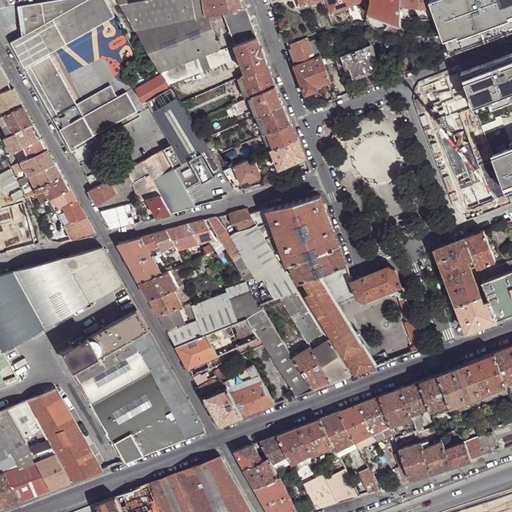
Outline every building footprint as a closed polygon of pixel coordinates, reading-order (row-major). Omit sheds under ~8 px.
[(56,0),(23,5),(28,34),(24,35),(12,42),(71,149),(95,135),(138,112),(128,92),(119,97),(84,116),(78,104),(49,52),(116,15),(107,0),(56,0)] [(138,0),(129,2),(120,3),(135,28),(206,15),(203,0),(138,0)] [(214,13),(212,0),(203,0),(206,15),(208,14),(214,13)] [(247,7),(243,0),(212,0),(214,13),(224,11),(247,7)] [(326,0),(327,2),(331,12),(334,11),(334,12),(347,7),(346,6),(347,6),(348,5),(346,0),(326,0)] [(400,0),(370,0),(367,15),(400,26),(401,6),(400,0)] [(511,0),(429,0),(432,8),(450,55),(511,31),(511,0)] [(23,5),(19,6),(24,35),(28,34),(23,5)] [(258,35),(247,7),(224,11),(236,43),(258,35)] [(208,14),(222,49),(228,47),(236,43),(224,11),(214,13),(208,14)] [(206,15),(135,28),(161,72),(222,49),(208,14),(206,15)] [(258,35),(236,43),(245,66),(266,57),(258,35)] [(314,40),(312,35),(307,37),(308,42),(311,49),(315,48),(317,48),(314,40)] [(308,42),(307,37),(291,43),(292,47),(308,42)] [(346,51),(347,54),(361,48),(359,42),(358,42),(356,37),(349,40),(352,49),(346,51)] [(321,58),(317,48),(315,48),(311,49),(308,42),(292,47),(296,57),(299,66),(321,58)] [(361,48),(347,54),(341,56),(345,69),(349,68),(353,78),(357,76),(358,78),(373,73),(372,70),(376,69),(372,59),(375,58),(370,44),(361,48)] [(222,49),(161,72),(163,75),(169,83),(183,78),(183,79),(190,77),(190,75),(232,59),(228,47),(222,49)] [(339,67),(333,53),(322,57),(327,71),(339,67)] [(511,54),(461,73),(475,110),(511,96),(511,54)] [(248,73),(269,65),(266,57),(245,66),(248,73)] [(322,57),(321,58),(299,66),(296,67),(306,94),(317,89),(318,89),(316,85),(323,83),(330,80),(327,71),(322,57)] [(0,86),(10,81),(0,62),(0,86)] [(253,95),(277,85),(269,65),(248,73),(243,76),(250,97),(253,95)] [(169,83),(163,75),(153,80),(137,89),(145,102),(148,100),(171,87),(169,83)] [(243,76),(239,77),(246,98),(250,97),(243,76)] [(72,94),(77,92),(69,78),(65,81),(72,94)] [(324,88),(323,83),(316,85),(318,89),(317,89),(317,91),(324,88)] [(263,113),(283,104),(278,89),(277,85),(253,95),(260,114),(263,113)] [(112,86),(78,104),(84,116),(119,97),(112,86)] [(171,87),(148,100),(151,107),(168,138),(171,144),(172,144),(182,163),(209,147),(203,138),(192,121),(180,101),(171,87)] [(0,116),(24,105),(14,88),(0,93),(0,116)] [(257,115),(258,115),(259,115),(260,114),(253,95),(250,97),(253,106),(257,115)] [(238,112),(253,106),(250,97),(246,98),(238,101),(235,103),(236,106),(238,112)] [(270,131),(291,123),(286,110),(283,104),(263,113),(267,122),(270,131)] [(0,116),(0,120),(8,135),(34,123),(24,105),(0,116)] [(481,195),(456,114),(441,119),(466,200),(481,195)] [(268,133),(270,131),(267,122),(263,123),(259,115),(258,115),(263,129),(264,128),(266,133),(268,133)] [(4,137),(0,139),(0,141),(7,155),(16,150),(18,150),(24,147),(43,138),(34,123),(8,135),(4,137)] [(275,149),(298,139),(291,123),(270,131),(268,133),(271,141),(275,149)] [(266,143),(271,141),(268,133),(266,133),(263,135),(266,143)] [(29,158),(48,149),(43,138),(24,147),(27,153),(29,158)] [(306,158),(298,139),(275,149),(271,150),(280,169),(284,167),(302,159),(306,158)] [(271,150),(275,149),(271,141),(266,143),(270,151),(271,150)] [(511,143),(491,152),(507,195),(511,193),(511,143)] [(172,144),(171,144),(166,147),(165,148),(175,167),(182,163),(172,144)] [(182,163),(175,167),(153,179),(162,195),(171,213),(196,207),(191,189),(207,184),(208,187),(212,186),(213,188),(218,186),(218,185),(222,183),(221,181),(229,179),(209,147),(182,163)] [(93,188),(89,191),(97,204),(133,184),(140,201),(141,201),(147,199),(162,195),(153,179),(175,167),(165,148),(93,188)] [(22,162),(29,175),(36,171),(56,162),(48,149),(29,158),(22,162)] [(17,158),(20,162),(22,162),(29,158),(27,153),(17,158)] [(261,178),(253,158),(234,166),(241,183),(252,179),(253,181),(261,178)] [(304,164),(302,159),(284,167),(286,172),(304,164)] [(43,184),(63,175),(56,162),(36,171),(43,184)] [(15,165),(12,166),(19,179),(21,178),(15,165)] [(21,178),(19,179),(26,193),(29,191),(36,188),(43,184),(36,171),(29,175),(21,178)] [(43,184),(36,188),(43,201),(52,197),(71,188),(63,175),(43,184)] [(57,206),(59,209),(62,207),(78,200),(71,188),(52,197),(57,206)] [(29,191),(26,193),(33,206),(35,204),(29,191)] [(292,263),(339,244),(329,218),(320,194),(268,208),(289,264),(292,263)] [(171,213),(162,195),(147,199),(157,217),(171,213)] [(71,223),(86,216),(78,200),(62,207),(68,217),(71,222),(71,223)] [(59,209),(55,210),(61,221),(68,217),(62,207),(59,209)] [(103,210),(103,217),(121,212),(119,207),(103,210)] [(239,232),(257,225),(250,213),(247,208),(230,213),(233,224),(238,223),(239,232)] [(289,264),(268,208),(250,213),(257,225),(283,266),(289,264)] [(110,230),(122,227),(119,220),(123,220),(121,212),(103,217),(110,230)] [(70,235),(73,240),(96,234),(86,216),(71,223),(71,222),(65,225),(70,235)] [(68,217),(61,221),(64,226),(65,225),(71,222),(68,217)] [(253,289),(255,276),(230,235),(215,217),(207,219),(220,240),(222,242),(242,274),(247,282),(236,286),(228,288),(229,293),(233,301),(242,298),(251,292),(253,289)] [(204,220),(188,224),(200,244),(212,241),(216,240),(204,220)] [(200,244),(188,224),(166,230),(178,250),(200,244)] [(262,277),(283,266),(257,225),(239,232),(230,235),(255,276),(257,280),(262,277)] [(178,250),(166,230),(152,233),(142,236),(148,250),(151,249),(158,245),(161,251),(171,246),(177,256),(181,254),(178,250)] [(477,267),(478,268),(496,261),(484,230),(466,237),(475,260),(477,267)] [(54,239),(50,240),(53,245),(73,240),(70,235),(54,239)] [(148,250),(142,236),(118,242),(129,263),(151,255),(148,250)] [(475,260),(466,237),(436,248),(446,275),(471,268),(469,262),(475,260)] [(212,241),(200,244),(206,254),(218,250),(212,241)] [(318,274),(346,263),(339,244),(292,263),(299,282),(301,282),(303,281),(318,274)] [(156,254),(161,251),(158,245),(151,249),(154,250),(156,254)] [(103,247),(0,274),(0,348),(1,351),(123,282),(103,247)] [(183,257),(181,254),(177,256),(181,262),(183,265),(186,264),(183,257)] [(151,255),(129,263),(140,281),(162,273),(160,269),(152,255),(151,255)] [(482,281),(511,269),(511,266),(510,261),(479,272),(482,281)] [(175,268),(183,265),(181,262),(160,269),(162,273),(168,271),(175,268)] [(353,280),(346,263),(318,274),(337,305),(340,304),(358,296),(352,280),(353,280)] [(212,274),(218,272),(213,264),(208,266),(212,274)] [(280,298),(298,290),(294,284),(283,266),(262,277),(276,299),(280,298)] [(388,266),(353,280),(352,280),(358,296),(366,300),(389,290),(401,285),(395,269),(388,266)] [(177,288),(184,285),(175,268),(168,271),(177,288)] [(446,275),(457,304),(481,295),(480,292),(471,269),(471,268),(446,275)] [(497,319),(511,313),(511,269),(482,281),(486,290),(489,300),(497,319)] [(177,288),(168,271),(162,273),(140,281),(149,298),(174,289),(177,288)] [(247,282),(242,274),(231,278),(236,286),(247,282)] [(337,305),(318,274),(303,281),(308,288),(311,293),(307,295),(309,298),(356,373),(374,366),(337,305)] [(298,290),(300,292),(305,289),(301,282),(299,282),(294,284),(298,290)] [(406,296),(401,285),(389,290),(390,295),(394,293),(399,296),(400,299),(406,296)] [(305,301),(309,298),(307,295),(311,293),(308,288),(305,289),(300,292),(305,301)] [(183,305),(174,289),(149,298),(159,314),(179,307),(183,305)] [(324,332),(305,301),(300,292),(298,290),(280,298),(283,303),(307,342),(314,338),(318,335),(324,332)] [(389,290),(366,300),(367,303),(390,295),(389,290)] [(233,301),(229,293),(228,293),(231,303),(238,323),(247,320),(263,310),(260,306),(251,292),(242,298),(233,301)] [(231,303),(228,293),(192,306),(197,320),(192,323),(186,325),(168,331),(177,347),(209,335),(238,323),(231,303)] [(467,331),(497,319),(489,300),(484,302),(481,295),(457,304),(467,331)] [(423,342),(406,296),(400,299),(408,321),(406,322),(414,344),(415,346),(378,360),(379,364),(420,349),(423,342)] [(283,303),(280,298),(276,299),(260,306),(263,310),(263,311),(283,303)] [(191,303),(185,304),(192,323),(197,320),(192,306),(191,303)] [(340,304),(337,305),(374,366),(377,365),(340,304)] [(179,307),(159,314),(168,331),(186,325),(179,307)] [(202,423),(138,308),(64,350),(127,460),(190,436),(187,429),(202,423)] [(297,396),(314,389),(293,358),(263,311),(263,310),(247,320),(258,337),(264,346),(297,396)] [(247,320),(238,323),(209,335),(217,355),(219,355),(247,342),(258,337),(247,320)] [(323,343),(329,340),(324,332),(318,335),(320,337),(323,343)] [(209,335),(177,347),(188,368),(192,366),(207,360),(217,355),(209,335)] [(264,346),(258,337),(247,342),(250,349),(251,351),(264,346)] [(310,347),(312,350),(319,346),(315,340),(314,338),(307,342),(310,347)] [(332,382),(351,375),(329,340),(323,343),(319,346),(312,350),(332,382)] [(250,349),(247,342),(219,355),(222,361),(226,359),(250,349)] [(511,349),(510,345),(494,351),(506,384),(511,381),(511,349)] [(314,389),(332,382),(312,350),(310,347),(293,358),(314,389)] [(494,351),(468,361),(479,394),(506,384),(494,351)] [(219,355),(217,355),(207,360),(210,368),(213,366),(222,362),(222,361),(219,355)] [(232,370),(226,359),(222,361),(222,362),(224,364),(228,372),(232,370)] [(210,368),(207,360),(192,366),(197,374),(210,368)] [(468,361),(438,372),(449,401),(450,405),(479,394),(468,361)] [(225,380),(231,377),(228,372),(224,364),(215,369),(215,371),(218,374),(220,379),(225,380)] [(231,393),(262,381),(253,365),(231,377),(225,380),(231,393)] [(438,372),(419,379),(429,405),(430,408),(449,401),(438,372)] [(220,424),(243,416),(231,393),(225,380),(220,379),(214,378),(208,382),(199,387),(220,424)] [(419,379),(401,387),(410,413),(429,405),(419,379)] [(243,416),(275,404),(262,381),(231,393),(243,416)] [(401,387),(380,395),(391,424),(391,426),(395,424),(400,422),(409,419),(412,418),(411,415),(410,413),(401,387)] [(28,444),(53,488),(102,470),(55,388),(25,401),(41,428),(48,440),(32,446),(31,443),(28,444)] [(358,403),(373,432),(377,440),(384,436),(381,429),(391,424),(380,395),(358,403)] [(0,500),(4,507),(53,488),(28,444),(24,438),(41,428),(25,401),(0,410),(0,500)] [(358,403),(339,410),(355,441),(373,432),(358,403)] [(339,410),(320,418),(334,445),(337,451),(355,441),(339,410)] [(412,418),(416,430),(417,432),(423,430),(421,424),(416,413),(411,415),(412,418)] [(320,418),(299,426),(312,453),(313,455),(329,448),(334,445),(320,418)] [(492,445),(494,451),(511,445),(511,418),(492,426),(493,430),(498,443),(492,445)] [(421,424),(423,430),(436,425),(434,419),(421,424)] [(206,430),(202,423),(187,429),(190,436),(206,430)] [(391,426),(391,424),(381,429),(384,436),(393,432),(391,426)] [(299,426),(278,434),(288,455),(292,461),(296,469),(301,466),(310,462),(307,455),(312,453),(299,426)] [(464,441),(471,460),(494,451),(492,445),(498,443),(493,430),(477,436),(477,435),(463,440),(464,441)] [(411,431),(395,437),(397,443),(400,443),(399,441),(413,437),(411,431)] [(262,444),(268,457),(272,463),(288,455),(278,434),(260,440),(262,444)] [(423,448),(432,472),(452,466),(445,448),(442,440),(423,448)] [(339,456),(357,446),(355,441),(337,451),(339,456)] [(445,448),(452,466),(471,460),(464,441),(445,448)] [(400,451),(405,464),(410,478),(432,472),(423,448),(421,442),(399,448),(400,451)] [(234,450),(244,468),(262,461),(261,460),(253,443),(234,450)] [(385,443),(380,446),(386,458),(391,455),(385,443)] [(329,448),(313,455),(315,459),(316,461),(332,454),(329,448)] [(394,453),(399,466),(405,464),(400,451),(394,453)] [(252,511),(220,455),(148,483),(154,498),(185,486),(196,511),(252,511)] [(292,461),(288,455),(272,463),(275,470),(292,461)] [(244,468),(255,486),(274,478),(272,474),(276,471),(275,470),(272,463),(268,457),(261,460),(262,461),(244,468)] [(334,467),(338,465),(342,463),(340,457),(332,462),(334,467)] [(310,462),(301,466),(305,474),(319,467),(316,461),(315,459),(310,462)] [(399,466),(392,469),(395,475),(399,483),(410,478),(405,464),(399,466)] [(367,492),(378,489),(373,478),(367,466),(358,472),(367,491),(367,492)] [(341,470),(325,479),(329,486),(331,491),(341,487),(347,499),(358,495),(345,468),(341,470)] [(309,496),(316,508),(324,506),(317,492),(329,486),(325,479),(323,474),(303,484),(309,496)] [(389,477),(393,484),(399,483),(395,475),(389,477)] [(373,478),(378,489),(384,487),(378,476),(373,478)] [(274,478),(255,486),(263,501),(267,507),(269,511),(297,511),(295,508),(279,477),(274,478)] [(148,483),(115,496),(122,511),(196,511),(185,486),(154,498),(148,483)] [(122,511),(115,496),(97,503),(100,511),(122,511)] [(295,508),(297,511),(303,511),(316,508),(309,496),(304,497),(306,504),(295,508)]
